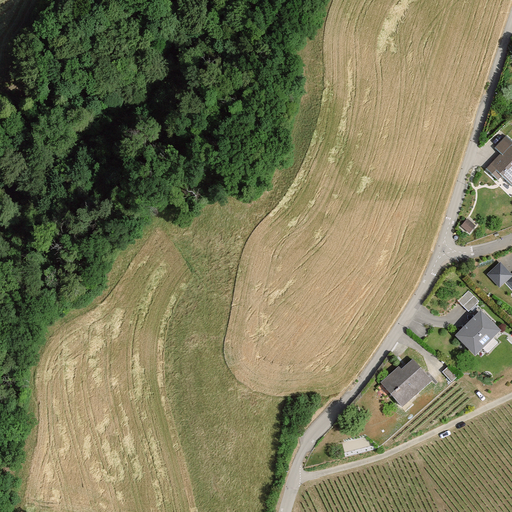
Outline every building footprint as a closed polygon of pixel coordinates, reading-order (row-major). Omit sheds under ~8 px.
[(511,140),(506,134),(494,148),(500,154),(484,171),(497,182),(500,179),(511,191),(511,190),(511,140)] [(511,273),(501,262),(487,274),(501,288),(507,282),(511,287),(511,273)] [(470,311),(481,300),(471,289),(460,300),(470,311)] [(482,309),(454,334),(475,356),(503,329),(482,309)] [(402,369),(398,365),(381,383),(401,408),(433,381),(413,358),(402,369)]
